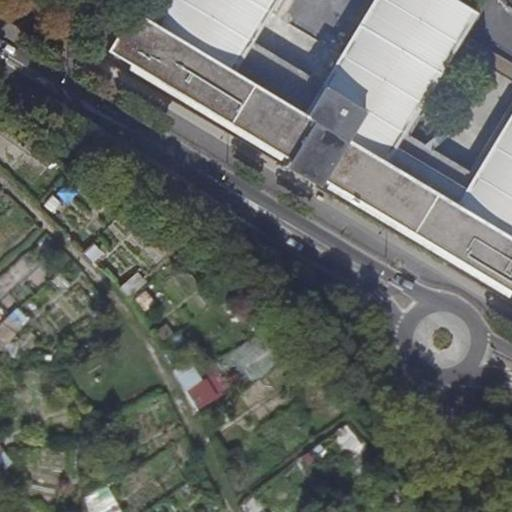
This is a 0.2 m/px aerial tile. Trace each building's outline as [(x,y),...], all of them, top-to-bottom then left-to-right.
[(511,117),(475,180),(400,135),(464,27),(418,0),(374,0),(322,88),(248,44),(274,0),(167,0),(152,26),(129,12),(105,51),(290,162),(296,152),(323,168),(317,178),(511,295),(511,117)] [(451,0),(418,0),(464,27),(473,13),(451,0)] [(296,152),(290,162),(317,178),(323,168),(296,152)] [(218,365),(201,374),(195,363),(179,371),(197,408),(231,391),(218,365)] [(110,486),(85,497),(92,511),(119,511),(122,511),(110,486)]
